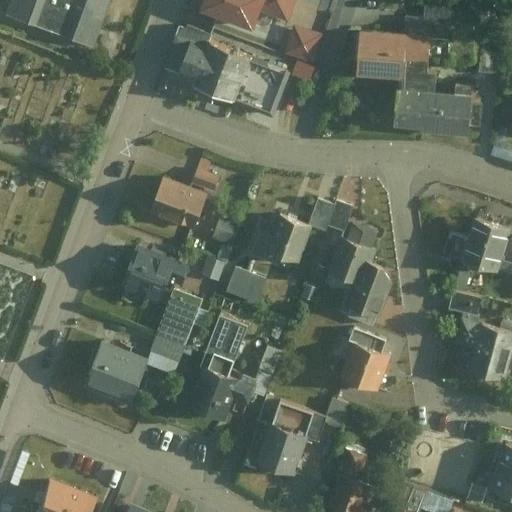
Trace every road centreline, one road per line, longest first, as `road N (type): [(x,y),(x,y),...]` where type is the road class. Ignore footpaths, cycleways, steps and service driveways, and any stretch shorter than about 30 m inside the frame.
road 1 (residential): [(135,97),(14,424)]
road 2 (residential): [(399,156),(426,372),(437,394),(511,419)]
road 3 (residential): [(135,97),(298,158),(399,156)]
road 4 (residential): [(14,424),(205,511)]
